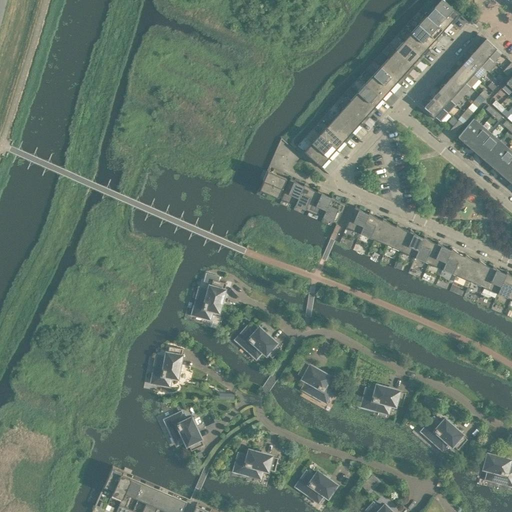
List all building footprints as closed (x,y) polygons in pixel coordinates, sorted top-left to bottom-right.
[(458,13),(443,0),(438,0),(433,6),(450,22),(458,13)] [(450,22),(433,6),(425,15),(443,31),(450,22)] [(443,31),(425,15),(418,23),(435,39),(443,31)] [(435,39),(418,23),(410,32),(428,48),(435,39)] [(428,48),(410,32),(402,40),(420,56),(428,48)] [(501,52),(486,38),(478,47),(493,61),(501,52)] [(420,56),(402,40),(395,49),(412,64),(420,56)] [(496,64),(493,61),(478,47),(470,56),(486,70),(489,72),(496,64)] [(412,64),(395,49),(387,57),(405,73),(412,64)] [(463,64),(478,78),(486,70),(470,56),(463,64)] [(405,73),(387,57),(380,66),(397,81),(405,73)] [(511,70),(511,62),(502,71),(507,76),(511,70)] [(455,72),(471,87),(478,78),(463,64),(455,72)] [(397,81),(380,66),(372,74),(389,90),(397,81)] [(447,81),(463,95),(471,87),(455,72),(447,81)] [(495,78),(500,83),(505,78),(499,73),(495,78)] [(389,90),(372,74),(364,83),(382,98),(389,90)] [(440,89),(455,104),(463,95),(447,81),(440,89)] [(487,86),(492,91),(497,86),(491,81),(487,86)] [(382,98),(364,83),(357,91),(374,107),(382,98)] [(432,98),(448,112),(455,104),(440,89),(432,98)] [(479,94),(484,99),(489,95),(483,90),(479,94)] [(374,107),(357,91),(349,99),(367,115),(374,107)] [(424,107),(440,121),(448,112),(432,98),(424,107)] [(472,103),(477,108),(481,103),(476,98),(472,103)] [(367,115),(349,99),(341,108),(359,124),(367,115)] [(490,106),(486,110),(492,115),(496,111),(490,106)] [(464,111),(470,116),(474,112),(468,107),(464,111)] [(359,124),(341,108),(334,116),(351,132),(359,124)] [(470,116),(464,111),(460,116),(466,121),(470,116)] [(498,121),(502,117),(496,111),(492,115),(498,121)] [(351,132),(334,116),(326,125),(344,141),(351,132)] [(463,141),(461,143),(465,146),(482,126),(473,118),(458,136),(463,141)] [(450,129),(455,133),(463,124),(458,120),(450,129)] [(511,125),(505,120),(502,124),(509,130),(511,125)] [(344,141),(326,125),(319,133),(336,149),(344,141)] [(469,149),(471,147),(475,151),(491,133),(482,126),(465,146),(469,149)] [(336,149),(319,133),(311,142),(328,158),(336,149)] [(480,156),(478,158),(482,161),(500,141),(491,133),(475,151),(480,156)] [(486,164),(488,162),(493,166),(508,148),(500,141),(482,161),(486,164)] [(303,151),(321,166),(328,158),(311,142),(303,151)] [(498,170),(496,173),(499,176),(511,161),(511,151),(508,148),(493,166),(498,170)] [(503,179),(505,177),(510,181),(511,178),(511,161),(499,176),(503,179)] [(263,180),(264,179),(282,187),(286,178),(267,170),(263,180)] [(303,185),(298,183),(290,177),(283,193),(281,198),(295,205),(303,185)] [(259,189),(278,197),(280,192),(282,187),(264,179),(263,180),(259,189)] [(317,191),(312,189),(304,183),(304,184),(303,185),(295,205),(309,211),(317,191)] [(331,197),(326,195),(318,189),(317,191),(309,211),(323,217),(331,197)] [(345,204),(340,201),(332,195),(331,197),(323,217),(337,223),(345,204)] [(368,214),(363,211),(355,206),(346,227),(360,233),(368,214)] [(382,220),(377,217),(369,212),(368,214),(360,233),(374,239),(382,220)] [(396,226),(395,226),(391,223),(383,218),(382,220),(374,239),(387,245),(396,226)] [(409,232),(404,229),(396,224),(395,226),(396,226),(387,245),(401,251),(409,232)] [(423,238),(418,235),(410,230),(409,232),(401,251),(415,257),(423,238)] [(437,244),(432,241),(424,236),(423,238),(415,257),(429,263),(437,244)] [(446,247),(438,242),(437,244),(429,263),(442,269),(451,250),(450,250),(446,247)] [(465,256),(464,256),(459,254),(451,248),(450,250),(451,250),(442,269),(456,275),(465,256)] [(478,262),(473,259),(465,254),(464,256),(465,256),(456,275),(470,281),(478,262)] [(492,268),(487,265),(479,260),(478,262),(470,281),(484,287),(492,268)] [(506,274),(505,273),(501,271),(493,266),(492,268),(484,287),(497,293),(506,274)] [(206,272),(204,281),(209,283),(210,281),(212,282),(213,279),(218,281),(220,276),(206,272)] [(511,275),(506,272),(505,273),(506,274),(497,293),(511,299),(511,297),(511,275)] [(219,313),(221,306),(220,306),(221,302),(226,283),(218,281),(213,279),(212,282),(211,285),(210,285),(208,290),(200,288),(196,301),(195,301),(195,302),(192,314),(202,317),(210,319),(212,310),(215,311),(215,312),(219,313)] [(255,332),(248,325),(242,331),(243,332),(235,339),(245,348),(246,349),(246,348),(256,357),(262,351),(266,354),(267,354),(272,358),(281,347),(267,334),(264,331),(259,326),(256,329),(257,330),(255,332)] [(174,378),(178,379),(179,372),(180,368),(179,368),(183,348),(169,346),(168,352),(167,352),(166,357),(157,356),(154,369),(153,370),(151,383),(162,385),(169,386),(171,377),(174,377),(174,378)] [(329,379),(331,376),(325,372),(325,373),(321,371),(304,362),(297,374),(303,377),(302,378),(307,381),(303,389),(314,395),(314,396),(315,396),(326,403),(331,393),(335,386),(327,382),(328,379),(329,379)] [(383,385),(376,384),(375,388),(376,388),(375,391),(366,388),(364,396),(361,406),(374,410),(375,409),(388,413),(390,404),(395,406),(396,404),(402,406),(406,393),(387,387),(383,386),(383,385)] [(195,427),(196,426),(194,423),(192,416),(188,418),(188,419),(185,420),(181,411),(174,415),(164,419),(170,431),(170,432),(171,432),(177,444),(185,440),(187,445),(188,445),(191,450),(204,444),(195,427)] [(450,423),(450,422),(445,418),(442,421),(443,421),(441,424),(434,417),(428,423),(421,431),(431,440),(432,440),(442,449),(448,442),(452,446),(453,445),(458,449),(467,439),(452,426),(453,425),(450,423)] [(268,471),(268,469),(274,471),(278,458),(259,452),(255,451),(255,450),(249,448),(247,452),(248,453),(248,456),(238,453),(236,461),(233,471),(246,474),(246,475),(247,475),(247,474),(260,478),(262,469),(268,471)] [(500,457),(481,452),(477,465),(484,467),(483,468),(489,470),(486,478),(499,482),(499,483),(500,483),(511,485),(511,466),(508,466),(509,463),(510,463),(511,459),(504,457),(504,458),(500,457)] [(122,473),(123,470),(112,465),(103,486),(113,490),(114,490),(121,473),(122,473)] [(331,492),(336,485),(326,477),(323,474),(317,470),(315,473),(316,474),(314,476),(306,471),(302,477),(296,486),(306,494),(307,494),(318,501),(323,494),(328,497),(331,493),(331,492)] [(112,494),(122,498),(131,477),(122,473),(121,473),(114,490),(113,490),(112,494)] [(122,498),(115,511),(132,511),(133,510),(125,507),(130,496),(138,499),(145,483),(131,477),(122,498)] [(136,511),(133,510),(132,511),(148,511),(159,489),(145,483),(138,499),(146,503),(141,511),(136,511)] [(159,489),(148,511),(155,511),(157,508),(165,511),(172,495),(159,489)] [(181,511),(186,502),(172,495),(165,511),(166,511),(181,511)] [(392,511),(389,508),(390,508),(385,503),(382,506),(382,507),(380,509),(373,503),(368,508),(364,511),(392,511)]
